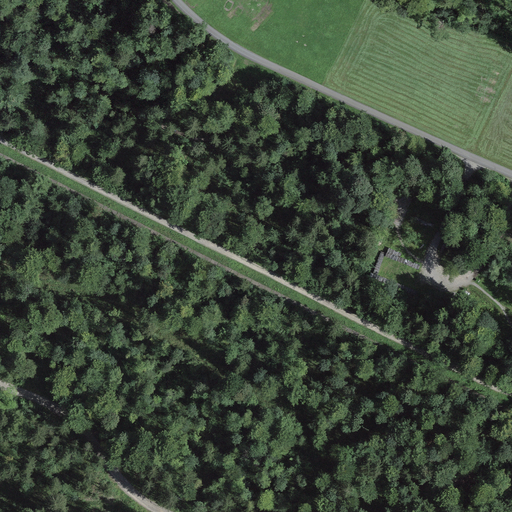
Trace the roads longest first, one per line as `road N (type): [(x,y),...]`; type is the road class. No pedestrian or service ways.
road 1 (track): [(0,141),(402,346),(511,385)]
road 2 (unclassified): [(176,0),(241,51),(511,173)]
road 3 (track): [(0,385),(47,398),(123,495),(159,511)]
